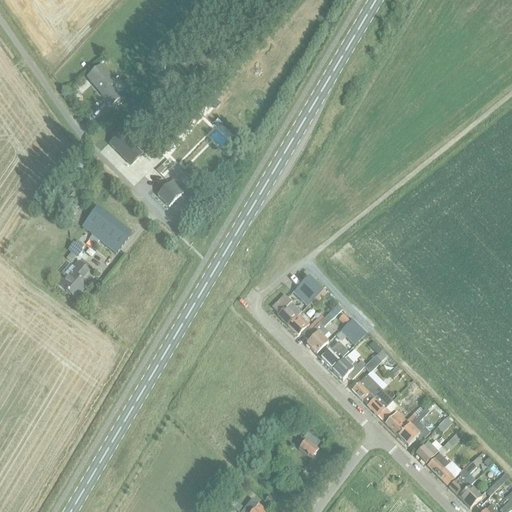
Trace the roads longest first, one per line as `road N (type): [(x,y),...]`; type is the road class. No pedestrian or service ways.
road 1 (primary): [(70,511),(375,0)]
road 2 (track): [(304,261),(511,473)]
road 3 (residential): [(376,433),(257,312),(262,295),(338,233)]
road 4 (unclassified): [(177,233),(82,140),(0,25)]
road 5 (unclassified): [(338,233),(511,94)]
